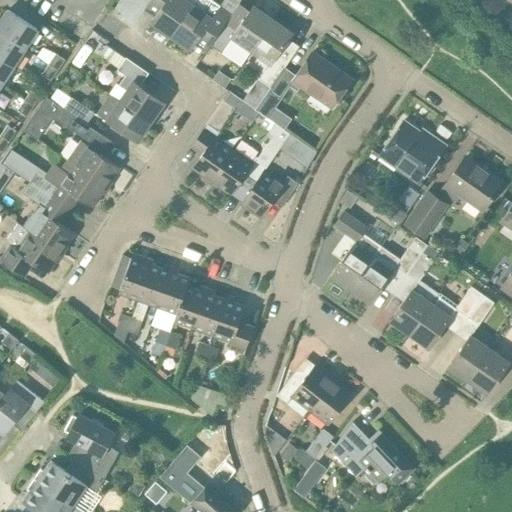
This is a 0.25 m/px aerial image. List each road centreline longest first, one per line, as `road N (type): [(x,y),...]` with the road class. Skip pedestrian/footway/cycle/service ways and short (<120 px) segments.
road 1 (residential): [(86,8),(193,85),(198,109),(149,182)]
road 2 (residential): [(288,274),(326,175),(400,66)]
road 3 (residential): [(271,511),(244,425),(281,296)]
road 4 (residential): [(366,358),(441,444),(471,416),(415,383)]
road 5 (residential): [(511,148),(400,66)]
road 6 (residential): [(237,252),(118,226)]
